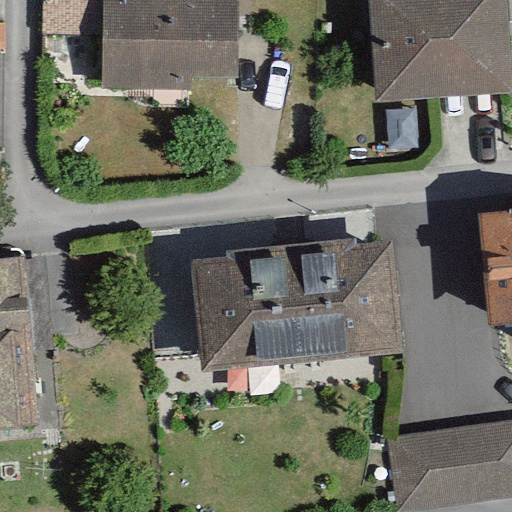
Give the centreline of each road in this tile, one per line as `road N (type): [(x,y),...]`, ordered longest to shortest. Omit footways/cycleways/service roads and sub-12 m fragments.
road 1 (residential): [(511,187),(12,237)]
road 2 (residential): [(22,0),(12,237)]
